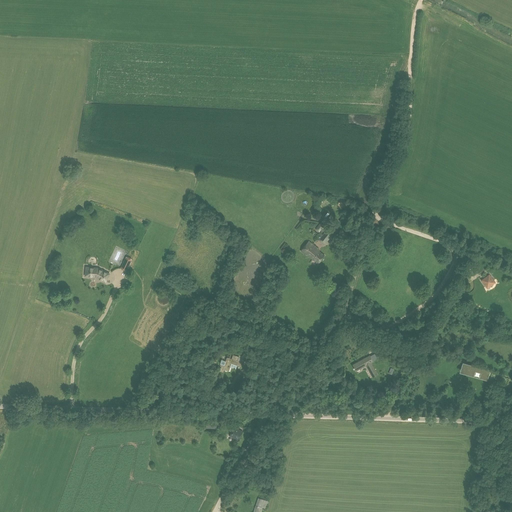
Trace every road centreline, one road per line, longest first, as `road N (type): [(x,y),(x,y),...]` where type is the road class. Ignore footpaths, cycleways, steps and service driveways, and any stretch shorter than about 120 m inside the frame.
road 1 (track): [(341,318),(393,324),(433,295),(455,258),(447,243),(373,214),(405,139),(420,0)]
road 2 (unclassified): [(266,414),(0,407)]
road 3 (unclassified): [(266,414),(511,423)]
road 4 (unknown): [(387,418),(415,358),(471,280)]
road 5 (unknown): [(73,409),(78,348),(121,277)]
road 6 (track): [(266,414),(341,318)]
